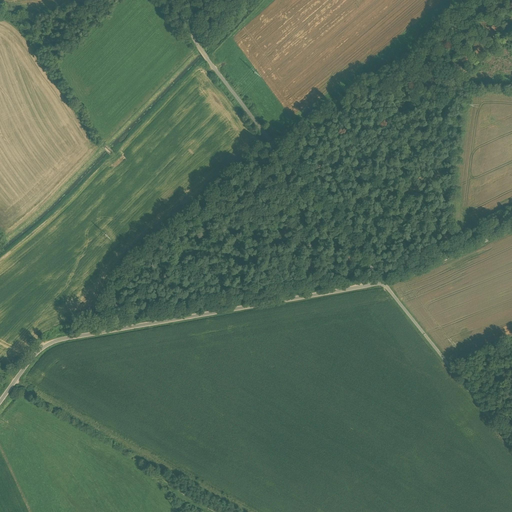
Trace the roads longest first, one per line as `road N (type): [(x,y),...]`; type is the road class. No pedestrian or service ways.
road 1 (unclassified): [(383,283),(54,341),(0,401)]
road 2 (unclassified): [(186,0),(199,49),(383,283)]
road 3 (unclassified): [(511,443),(383,283)]
road 4 (unclassified): [(383,283),(511,227)]
